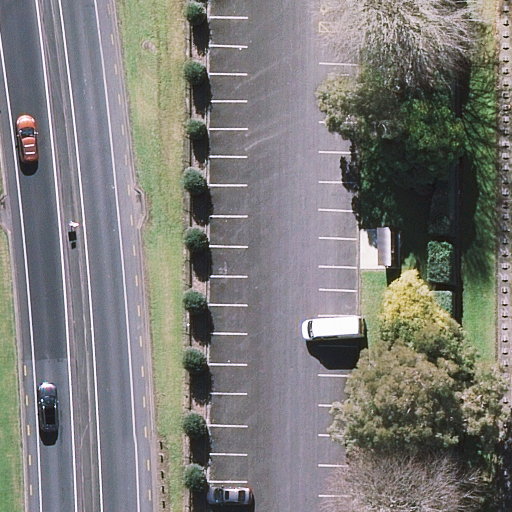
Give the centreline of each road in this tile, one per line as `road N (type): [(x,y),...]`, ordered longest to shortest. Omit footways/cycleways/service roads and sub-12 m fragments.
road 1 (primary): [(81,0),(107,222),(124,511)]
road 2 (primary): [(62,511),(17,0)]
